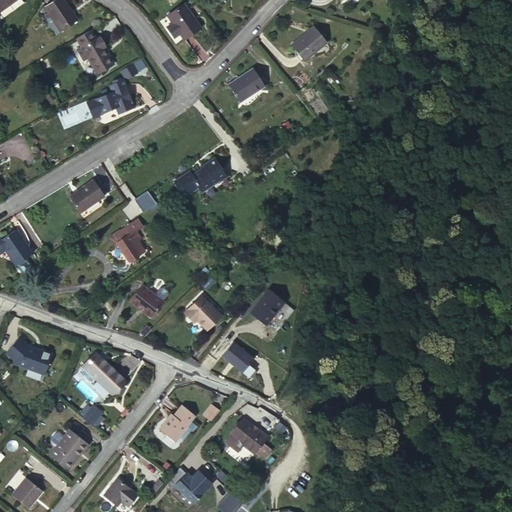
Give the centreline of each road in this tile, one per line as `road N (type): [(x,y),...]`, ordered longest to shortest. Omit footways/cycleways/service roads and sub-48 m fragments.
road 1 (residential): [(190,92),(0,209)]
road 2 (residential): [(176,364),(57,511)]
road 3 (residential): [(176,364),(0,299)]
road 4 (residential): [(278,0),(190,92)]
road 5 (residential): [(110,0),(138,22),(190,92)]
